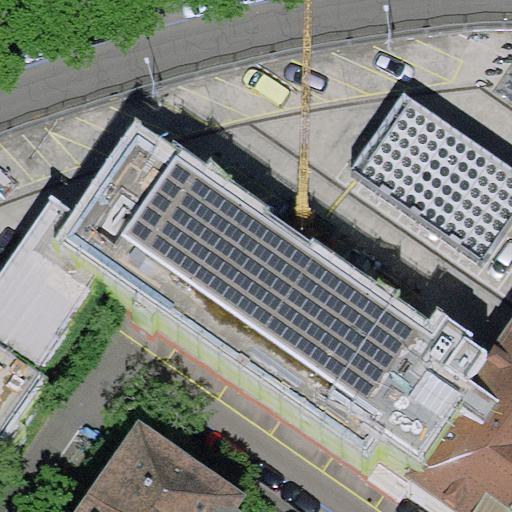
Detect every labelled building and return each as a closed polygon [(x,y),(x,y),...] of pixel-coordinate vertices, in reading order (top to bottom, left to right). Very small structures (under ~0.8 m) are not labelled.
[(413,485),(465,412),(445,399),(467,368),(400,321),(387,340),(173,191),(126,257),(105,288),(364,469),(372,457),(413,485)] [(126,257),(65,214),(0,306),(0,357),(38,384),(105,288),(126,257)] [(511,511),(511,343),(465,412),(413,485),(403,501),(419,511),(511,511)] [(0,439),(38,384),(0,357),(0,439)] [(102,508),(99,511),(210,511),(135,460),(102,508)]
